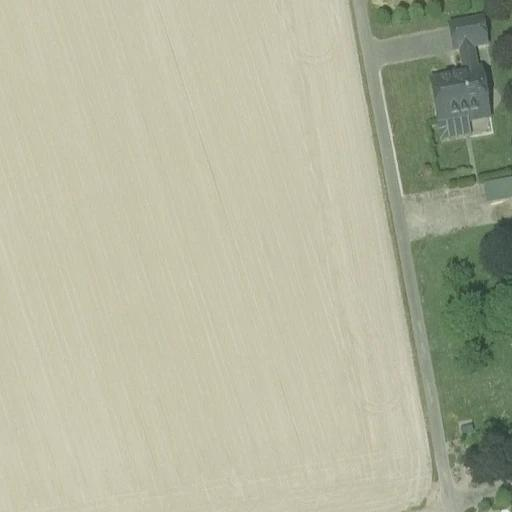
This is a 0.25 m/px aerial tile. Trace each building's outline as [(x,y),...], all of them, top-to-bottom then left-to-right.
[(481,24),(449,30),(454,55),(460,54),(471,52),(485,50),(481,24)] [(471,52),(460,54),(464,78),(451,80),(452,84),(431,88),(438,127),(470,121),(469,115),(486,112),(480,75),(475,76),(471,52)] [(481,191),(485,213),(509,208),(505,186),(481,191)] [(511,278),(490,283),(495,306),(511,302),(511,278)] [(479,464),(471,460),(466,470),(474,474),(479,464)]
